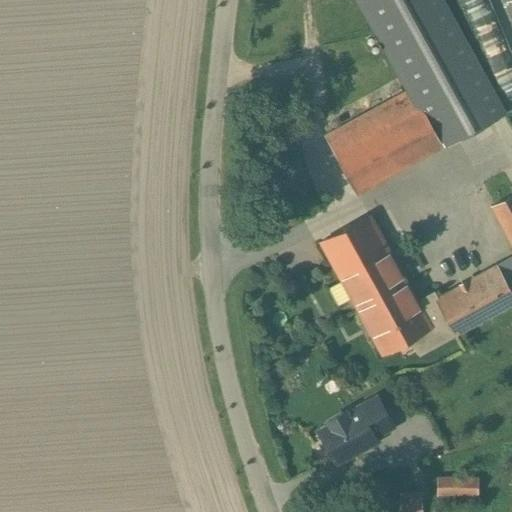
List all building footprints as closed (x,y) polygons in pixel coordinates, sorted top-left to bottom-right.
[(434,0),(372,0),(363,5),(445,156),(502,125),(434,0)] [(511,22),(501,28),(511,47),(511,22)] [(433,139),(401,80),(313,127),(345,186),(433,139)] [(511,170),(474,191),(500,239),(421,282),(448,331),(511,296),(511,170)] [(429,327),(368,216),(321,243),(382,353),(429,327)] [(355,408),(357,411),(359,410),(373,437),(392,426),(376,397),(355,408)] [(331,426),(320,432),(336,462),(375,440),(373,437),(359,410),(357,411),(347,416),(345,412),(328,421),(331,426)] [(511,511),(511,450),(503,450),(500,511),(511,511)] [(475,494),(474,472),(429,474),(431,496),(475,494)] [(419,511),(418,487),(396,488),(397,511),(419,511)]
